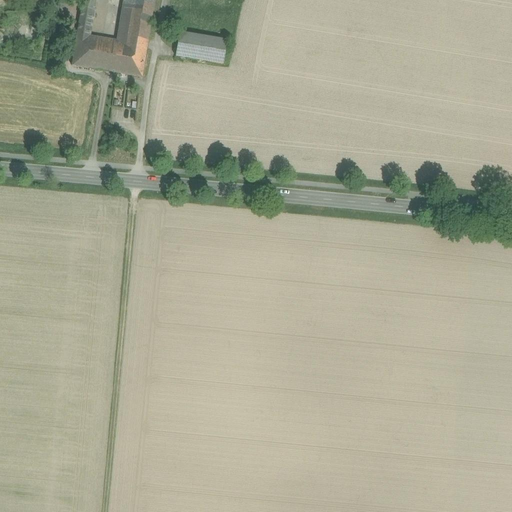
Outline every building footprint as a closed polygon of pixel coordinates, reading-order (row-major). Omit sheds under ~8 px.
[(154,0),(123,0),(122,8),(153,13),(154,0)] [(94,6),(82,5),(77,37),(88,39),(94,6)] [(153,13),(122,8),(116,43),(147,48),(153,13)] [(227,41),(179,33),(175,57),(223,65),(227,41)] [(88,39),(77,37),(72,66),(78,67),(104,71),(109,42),(88,39)] [(116,43),(109,42),(104,71),(112,73),(116,43)] [(147,48),(116,43),(112,73),(142,78),(147,48)]
